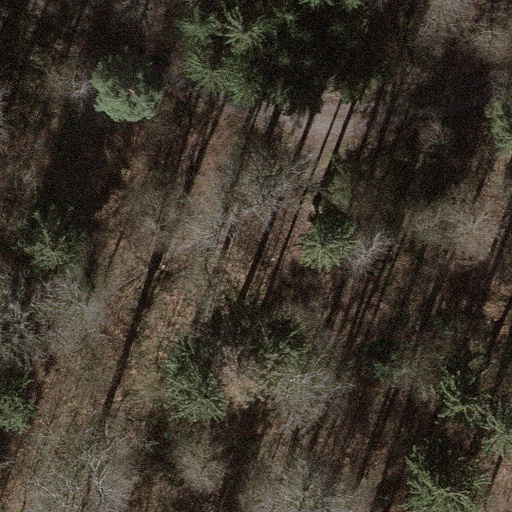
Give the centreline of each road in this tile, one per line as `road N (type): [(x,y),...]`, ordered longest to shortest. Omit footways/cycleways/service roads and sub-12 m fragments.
road 1 (track): [(511,81),(360,133),(0,325)]
road 2 (track): [(360,133),(74,0)]
